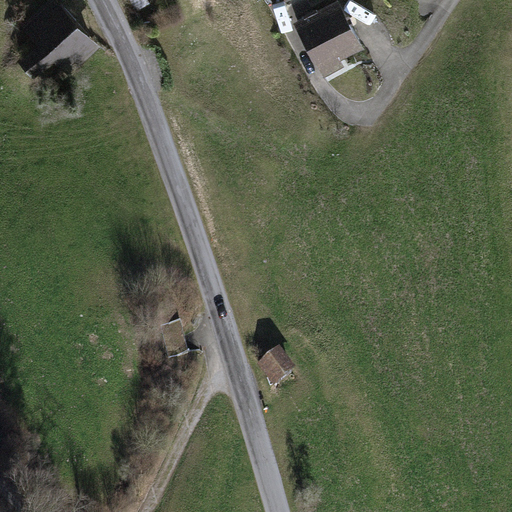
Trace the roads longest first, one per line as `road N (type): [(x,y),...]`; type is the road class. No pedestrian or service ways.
road 1 (unclassified): [(279,511),(143,82),(98,0)]
road 2 (track): [(236,367),(211,384),(145,511)]
